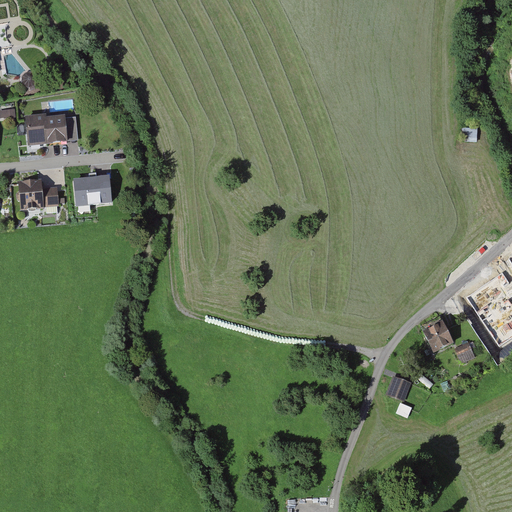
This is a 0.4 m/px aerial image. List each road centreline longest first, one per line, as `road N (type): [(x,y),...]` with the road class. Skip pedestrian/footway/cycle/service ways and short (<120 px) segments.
road 1 (track): [(384,358),(255,339),(179,307),(173,190),(162,145),(142,100),(66,0)]
road 2 (residential): [(511,235),(404,330),(384,358),(333,511)]
road 3 (residential): [(0,168),(127,156)]
